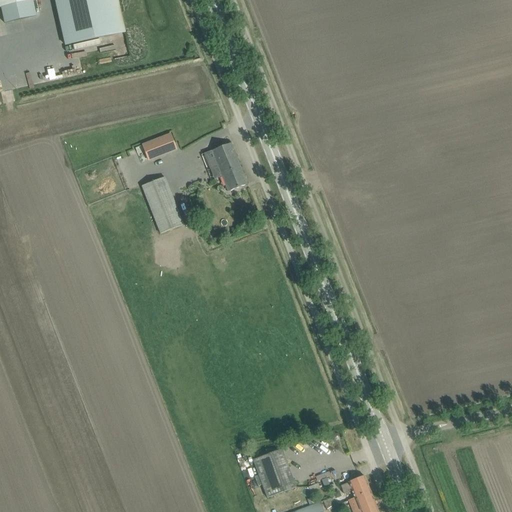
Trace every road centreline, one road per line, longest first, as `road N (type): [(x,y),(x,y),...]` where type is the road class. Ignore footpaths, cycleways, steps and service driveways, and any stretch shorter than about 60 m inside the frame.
road 1 (unclassified): [(368,452),(193,0)]
road 2 (primary): [(385,442),(213,0)]
road 3 (unclassified): [(401,435),(232,0)]
